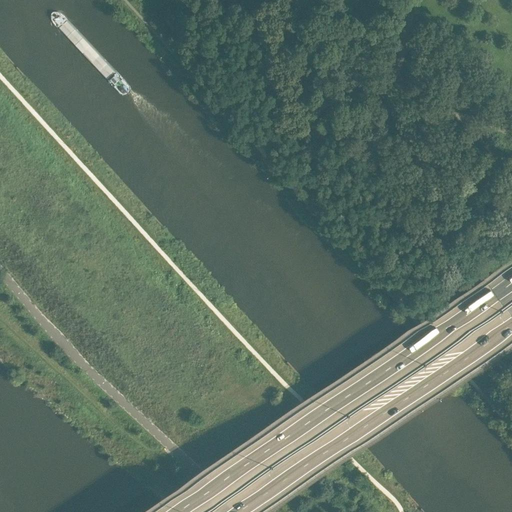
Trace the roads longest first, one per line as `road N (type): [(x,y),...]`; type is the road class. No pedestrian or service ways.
road 1 (motorway): [(511,282),(162,511)]
road 2 (tertiary): [(251,511),(132,413),(0,273)]
road 3 (motorway): [(221,511),(511,323)]
road 4 (track): [(0,317),(145,446),(174,451)]
